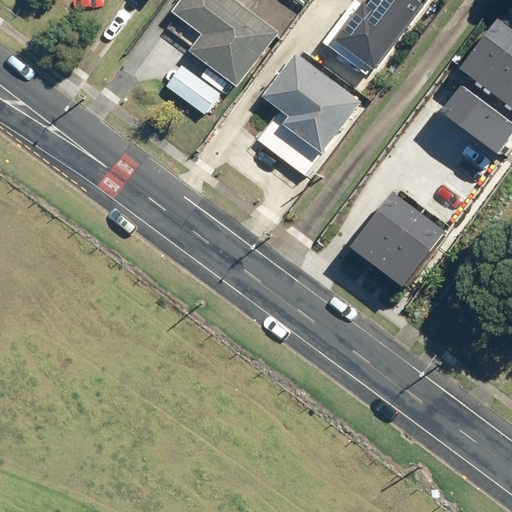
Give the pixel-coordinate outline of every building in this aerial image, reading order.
[(288,35),(241,0),(188,0),(165,31),(246,91),(288,35)] [(374,0),(346,36),(386,67),(438,0),(374,0)] [(464,123),(505,154),(511,144),(511,25),(505,20),(466,70),(491,89),(464,123)] [(293,117),(270,148),(312,179),(368,104),(302,55),(269,99),(293,117)] [(358,248),(409,286),(446,237),(395,199),(358,248)]
